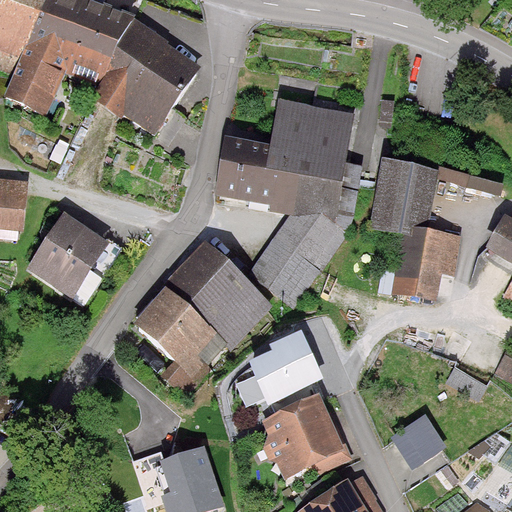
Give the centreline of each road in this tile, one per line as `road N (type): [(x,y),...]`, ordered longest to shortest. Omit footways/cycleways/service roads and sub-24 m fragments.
road 1 (residential): [(0,474),(187,225),(202,188),(239,0)]
road 2 (tertiary): [(511,74),(403,24),(254,0)]
road 3 (unknown): [(341,380),(371,334),(456,299),(476,232),(511,206)]
